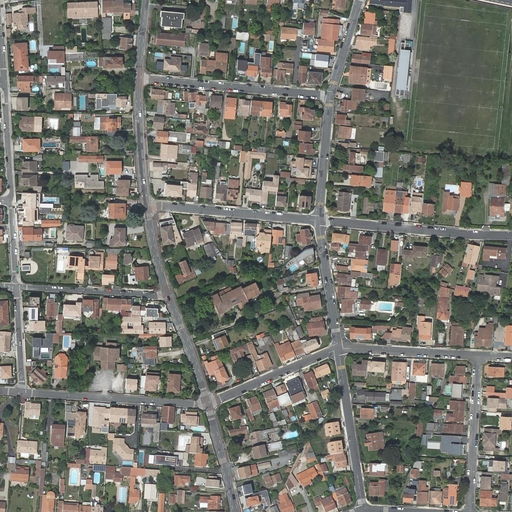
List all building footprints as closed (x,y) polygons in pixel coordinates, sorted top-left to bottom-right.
[(112,0),(101,0),(102,11),(102,17),(104,17),(104,11),(107,11),(107,12),(109,12),(109,11),(113,11),(112,0)] [(122,0),(112,0),(113,11),(122,11),(122,3),(122,0)] [(267,0),(266,14),(270,14),(271,5),(269,5),(269,4),(270,0),(278,1),(278,0),(267,0)] [(336,0),(335,8),(345,9),(345,0),(336,0)] [(400,0),(399,7),(401,7),(402,7),(402,13),(412,14),(412,0),(400,0)] [(74,14),(74,17),(96,16),(95,1),(67,3),(68,18),(71,18),(71,14),(74,14)] [(129,3),(122,3),(122,11),(122,12),(134,11),(134,4),(129,3)] [(30,8),(21,8),(22,10),(19,11),(18,11),(18,13),(12,14),(13,25),(18,24),(18,28),(19,29),(25,29),(25,28),(25,24),(27,24),(26,13),(30,13),(30,8)] [(162,17),(161,25),(181,27),(182,19),(183,19),(184,12),(161,10),(160,17),(162,17)] [(365,24),(374,24),(374,22),(375,22),(376,13),(366,12),(365,24)] [(325,23),(324,38),(336,39),(337,35),(340,35),(341,25),(338,25),(338,20),(330,19),(330,17),(328,17),(328,19),(322,18),(322,23),(325,23)] [(110,18),(102,18),(102,20),(102,24),(102,32),(110,33),(110,18)] [(303,33),(301,33),(301,36),(305,37),(306,34),(313,34),(315,22),(309,21),(309,23),(304,23),(303,33)] [(373,37),(377,37),(377,35),(376,35),(376,27),(381,27),(381,26),(376,26),(363,25),(362,33),(370,34),(370,37),(373,37)] [(298,28),(282,27),(281,39),(297,40),(298,28)] [(178,35),(170,34),(169,45),(183,46),(184,37),(187,37),(188,33),(178,32),(178,35)] [(169,45),(170,34),(157,33),(156,39),(153,39),(153,40),(152,41),(152,43),(169,45)] [(123,50),(128,50),(128,48),(131,48),(132,38),(120,37),(119,49),(123,49),(123,50)] [(373,38),(358,37),(357,47),(370,48),(370,46),(372,46),(373,38)] [(333,46),(333,40),(318,38),(317,50),(331,51),(331,46),(333,46)] [(13,44),(14,57),(26,56),(26,43),(13,44)] [(200,43),(199,54),(208,55),(209,44),(200,43)] [(410,70),(410,67),(412,67),(414,53),(410,53),(411,44),(402,43),(396,95),(405,96),(406,89),(410,89),(411,76),(409,75),(409,73),(405,72),(405,69),(410,70)] [(64,46),(52,46),(52,51),(49,51),(49,63),(64,63),(64,61),(64,53),(64,46)] [(84,52),(64,53),(64,61),(74,61),(74,58),(83,58),(84,52)] [(215,69),(225,69),(226,54),(216,53),(216,61),(206,60),(206,69),(215,70),(215,69)] [(317,53),(316,65),(328,67),(330,55),(317,53)] [(354,55),(353,61),(366,63),(370,63),(371,54),(362,53),(362,56),(354,55)] [(26,56),(14,57),(14,70),(27,69),(26,56)] [(163,69),(179,70),(180,58),(176,57),(170,56),(170,60),(164,59),(163,69)] [(104,61),(103,61),(103,66),(106,66),(106,68),(107,68),(108,68),(109,68),(110,67),(110,66),(122,66),(122,57),(104,57),(104,61)] [(269,68),(270,58),(261,57),(260,67),(261,67),(260,76),(270,77),(271,68),(269,68)] [(236,75),(245,76),(247,61),(237,60),(236,75)] [(247,62),(246,75),(256,76),(257,64),(247,62)] [(293,64),(278,63),(277,70),(274,70),(274,77),(277,78),(277,79),(282,79),(283,77),(284,77),(284,71),(292,72),(293,64)] [(392,78),(394,66),(386,66),(385,78),(392,78)] [(351,67),(351,74),(354,75),(353,83),(366,84),(367,68),(351,67)] [(309,71),(308,82),(320,83),(321,73),(309,71)] [(29,81),(17,80),(16,89),(20,89),(20,92),(31,92),(32,88),(29,88),(29,81)] [(152,89),(151,98),(164,99),(164,94),(165,95),(166,90),(152,89)] [(364,101),(365,92),(354,91),(353,100),(364,101)] [(116,108),(116,106),(125,106),(125,101),(126,101),(126,96),(122,96),(122,93),(96,93),(96,97),(101,97),(101,106),(102,106),(109,106),(109,105),(111,105),(111,108),(116,108)] [(73,94),(57,94),(57,105),(73,106),(73,94)] [(197,95),(196,107),(198,108),(199,106),(205,107),(206,96),(197,95)] [(211,95),(211,98),(210,108),(221,109),(221,96),(212,95),(211,95)] [(27,97),(16,97),(16,110),(26,110),(27,97)] [(227,98),(225,113),(234,114),(236,98),(227,98)] [(170,100),(157,99),(157,102),(158,103),(158,107),(160,108),(159,113),(168,114),(170,100)] [(239,99),(239,108),(248,109),(249,101),(245,100),(245,99),(239,99)] [(260,115),(261,101),(251,100),(250,114),(260,115)] [(342,103),(342,111),(348,111),(348,109),(356,109),(357,101),(344,100),(343,104),(342,103)] [(272,102),(261,101),(260,115),(270,116),(272,102)] [(280,104),(279,112),(280,112),(280,115),(283,115),(283,117),(285,117),(285,115),(290,115),(290,110),(291,110),(291,105),(280,104)] [(299,107),(299,114),(301,114),(301,118),(312,119),(313,110),(308,109),(308,108),(299,107)] [(338,114),(337,124),(345,124),(346,115),(338,114)] [(38,129),(38,117),(20,117),(19,125),(25,125),(24,130),(36,131),(38,129)] [(154,117),(153,127),(157,127),(157,129),(162,129),(163,118),(154,117)] [(109,118),(101,118),(101,129),(109,129),(109,127),(116,127),(120,127),(120,118),(109,118)] [(340,137),(345,137),(350,138),(351,127),(341,126),(340,137)] [(174,132),(167,131),(167,132),(157,132),(156,141),(167,142),(167,136),(173,137),(174,132)] [(302,140),(310,141),(311,133),(299,132),(298,140),(302,140)] [(97,151),(97,137),(87,137),(87,142),(87,151),(97,151)] [(23,139),(23,150),(39,150),(38,139),(23,139)] [(219,140),(219,148),(230,149),(231,141),(219,140)] [(311,145),(311,141),(310,141),(302,140),(302,143),(299,143),(299,152),(310,153),(310,149),(312,149),(312,145),(311,145)] [(176,146),(162,145),(161,157),(175,158),(176,146)] [(351,152),(350,163),(360,164),(360,162),(361,162),(361,164),(364,164),(364,163),(365,154),(368,154),(368,150),(361,149),(361,153),(351,152)] [(251,158),(265,159),(266,153),(247,151),(244,177),(249,178),(251,158)] [(384,167),(385,151),(377,151),(377,154),(381,155),(380,167),(384,167)] [(304,158),(296,157),(296,161),(291,160),(290,166),(297,167),(312,169),(312,160),(304,160),(304,158)] [(121,162),(106,161),(106,163),(106,173),(121,174),(121,162)] [(22,166),(22,171),(37,172),(37,162),(23,162),(23,166),(22,166)] [(153,163),(153,171),(163,172),(163,168),(176,168),(176,165),(153,163)] [(312,169),(297,167),(296,178),(310,179),(312,169)] [(103,188),(103,181),(97,181),(97,175),(89,175),(89,179),(86,179),(86,175),(74,174),(74,181),(84,181),(84,188),(103,188)] [(36,185),(37,175),(22,175),(22,180),(23,180),(23,185),(36,185)] [(280,176),(273,175),(273,182),(263,180),(262,190),(261,202),(260,203),(267,204),(269,191),(278,192),(280,176)] [(372,176),(353,175),(352,184),(371,186),(372,176)] [(187,183),(186,195),(195,196),(197,184),(195,183),(196,178),(192,178),(191,183),(187,183)] [(129,180),(117,179),(117,187),(128,188),(129,188),(129,180)] [(238,180),(228,179),(226,198),(236,199),(238,180)] [(462,182),(461,196),(468,197),(470,195),(470,191),(471,191),(471,183),(462,182)] [(201,183),(200,196),(210,197),(211,184),(201,183)] [(217,184),(216,198),(221,198),(220,199),(225,200),(226,185),(217,184)] [(499,198),(492,198),(491,216),(495,216),(495,213),(500,214),(500,216),(504,216),(504,198),(506,198),(506,184),(504,184),(495,184),(495,188),(495,194),(499,194),(499,198)] [(165,185),(165,195),(180,196),(181,186),(165,185)] [(117,187),(116,187),(115,195),(127,196),(128,188),(117,187)] [(489,188),(489,189),(489,197),(492,198),(499,198),(499,194),(495,194),(495,188),(489,188)] [(261,202),(262,190),(247,189),(246,195),(250,196),(249,201),(261,202)] [(396,196),(396,191),(394,190),(394,194),(386,193),(385,210),(394,212),(396,196)] [(24,204),(24,207),(27,208),(26,221),(35,221),(40,221),(41,192),(27,192),(27,204),(24,204)] [(396,196),(394,212),(405,213),(406,201),(407,201),(408,192),(404,192),(403,197),(396,196)] [(423,193),(412,192),(410,211),(421,212),(423,193)] [(340,193),(338,210),(349,211),(351,194),(340,193)] [(450,193),(449,193),(445,193),(443,214),(449,214),(451,214),(452,213),(453,212),(453,210),(453,208),(459,208),(460,197),(451,196),(451,198),(449,198),(450,193)] [(276,194),(275,205),(284,206),(285,196),(281,196),(280,194),(276,194)] [(299,195),(298,206),(309,207),(310,196),(299,195)] [(365,202),(364,211),(369,211),(370,210),(374,211),(375,203),(365,202)] [(107,217),(124,217),(124,208),(122,208),(122,203),(108,203),(108,212),(107,212),(107,217)] [(424,204),(423,214),(434,216),(435,205),(424,204)] [(180,241),(174,225),(172,225),(169,226),(168,220),(159,222),(163,244),(180,241)] [(213,222),(202,221),(204,226),(206,229),(212,229),(213,222)] [(229,234),(230,225),(225,225),(225,223),(214,222),(214,229),(213,235),(218,235),(218,233),(229,234)] [(231,222),(230,235),(234,236),(234,234),(241,234),(241,223),(231,222)] [(257,224),(244,223),(244,228),(243,236),(255,236),(255,235),(256,234),(257,224)] [(67,225),(66,239),(83,240),(83,226),(67,225)] [(22,228),(23,240),(28,240),(28,238),(41,238),(41,229),(32,229),(32,228),(22,228)] [(125,239),(125,228),(114,228),(114,240),(110,240),(110,245),(126,245),(127,245),(128,243),(128,242),(127,241),(126,240),(125,239)] [(203,240),(198,228),(192,230),(192,229),(182,234),(187,247),(203,240)] [(296,234),(297,241),(302,240),(302,244),(310,243),(310,238),(311,238),(310,233),(309,233),(308,229),(300,230),(300,234),(296,234)] [(259,233),(256,234),(255,244),(259,245),(259,247),(259,250),(270,250),(271,230),(263,230),(263,232),(263,233),(259,233)] [(274,235),(273,242),(281,243),(282,236),(280,236),(281,230),(272,230),(272,235),(274,235)] [(333,233),(333,241),(345,242),(346,234),(333,233)] [(372,237),(360,236),(359,244),(370,245),(371,245),(372,237)] [(350,243),(349,252),(357,253),(357,249),(353,248),(354,244),(350,243)] [(357,253),(356,259),(365,260),(366,250),(369,251),(370,245),(359,244),(354,244),(353,248),(357,249),(357,253)] [(470,245),(467,258),(465,266),(470,267),(471,263),(473,264),(475,262),(476,260),(479,247),(470,245)] [(404,249),(403,259),(408,259),(408,257),(410,256),(414,256),(427,258),(428,247),(415,246),(414,250),(404,249)] [(505,259),(506,249),(485,247),(484,260),(489,261),(490,258),(491,258),(491,256),(494,256),(493,259),(498,259),(498,258),(505,259)] [(297,263),(302,260),(303,259),(307,265),(315,263),(313,248),(303,251),(294,258),(297,263)] [(383,251),(378,250),(377,264),(378,264),(378,269),(385,270),(385,265),(386,265),(388,250),(383,249),(383,251)] [(105,253),(104,266),(115,267),(116,267),(117,254),(105,253)] [(69,255),(68,265),(77,266),(77,278),(83,279),(84,266),(84,258),(82,258),(82,256),(69,255)] [(91,266),(92,256),(89,256),(88,268),(101,269),(101,266),(91,266)] [(102,257),(92,256),(91,266),(101,266),(102,266),(102,257)] [(443,257),(435,256),(433,266),(438,267),(439,262),(442,262),(443,257)] [(195,275),(191,265),(187,266),(184,260),(179,262),(183,274),(181,275),(180,273),(175,275),(178,283),(183,281),(182,280),(195,275)] [(353,261),(352,271),(360,272),(360,270),(364,271),(365,262),(353,261)] [(400,265),(392,264),(390,279),(389,279),(389,285),(388,289),(391,290),(391,285),(395,285),(395,284),(399,284),(400,265)] [(447,272),(451,267),(447,264),(440,272),(444,276),(447,272)] [(135,275),(129,275),(130,282),(135,283),(135,280),(148,279),(148,266),(134,267),(135,275)] [(310,281),(311,286),(317,285),(316,273),(306,274),(307,282),(310,281)] [(114,274),(102,274),(102,275),(101,287),(104,287),(105,284),(112,284),(112,279),(114,279),(114,274)] [(339,282),(347,282),(350,283),(350,276),(348,276),(348,275),(338,274),(338,282),(339,282)] [(483,278),(480,277),(479,289),(491,291),(491,292),(495,293),(497,294),(501,294),(501,287),(498,287),(497,285),(497,281),(499,281),(499,277),(487,275),(486,279),(483,279),(483,278)] [(283,278),(275,280),(279,291),(283,290),(282,283),(284,283),(283,278)] [(255,282),(242,288),(247,298),(259,292),(255,282)] [(233,290),(237,301),(240,307),(249,303),(247,298),(242,288),(241,286),(233,290)] [(432,286),(430,294),(437,296),(439,288),(432,286)] [(349,299),(357,300),(358,293),(350,292),(351,288),(340,287),(339,292),(341,292),(341,297),(350,298),(349,299)] [(469,288),(455,287),(454,290),(454,296),(468,297),(469,288)] [(221,292),(212,294),(214,299),(217,297),(221,307),(237,301),(233,290),(231,290),(231,289),(228,290),(228,292),(222,294),(221,292)] [(308,292),(297,294),(297,298),(302,298),(304,310),(310,310),(309,307),(320,305),(319,295),(309,297),(308,292)] [(39,297),(28,297),(28,307),(34,307),(36,307),(36,305),(39,305),(39,297)] [(81,299),(77,298),(77,301),(65,301),(64,312),(81,313),(81,310),(81,299)] [(101,309),(107,309),(119,309),(120,299),(102,298),(101,309)] [(439,299),(438,311),(447,312),(448,298),(439,298),(439,299)] [(56,315),(56,299),(51,299),(51,302),(47,302),(47,307),(47,311),(47,315),(56,315)] [(81,310),(87,310),(88,312),(90,312),(92,313),(92,316),(97,316),(98,299),(81,299),(81,310)] [(120,308),(120,315),(124,315),(124,312),(125,308),(129,309),(130,300),(122,299),(121,308),(120,308)] [(342,304),(343,308),(343,313),(352,313),(352,304),(355,304),(355,300),(342,300),(342,304)] [(0,302),(0,325),(8,325),(7,302),(0,302)] [(145,316),(158,317),(158,313),(157,313),(157,308),(157,304),(146,304),(145,314),(145,316)] [(131,316),(139,316),(139,312),(139,306),(131,306),(131,313),(131,316)] [(37,312),(28,311),(29,320),(37,320),(37,312)] [(472,328),(473,321),(475,321),(476,315),(470,314),(469,320),(467,327),(472,328)] [(138,317),(121,317),(121,326),(120,326),(120,332),(165,333),(165,322),(149,322),(149,323),(149,328),(142,328),(142,325),(139,324),(140,322),(140,318),(138,318),(138,317)] [(307,324),(309,333),(317,332),(324,331),(323,321),(322,321),(321,317),(311,318),(312,323),(307,324)] [(43,329),(43,320),(37,320),(29,320),(28,320),(28,329),(43,329)] [(294,320),(291,321),(293,325),(298,336),(301,334),(298,327),(297,327),(294,320)] [(431,334),(432,322),(421,322),(420,338),(426,338),(426,334),(431,334)] [(453,326),(452,344),(461,345),(462,345),(463,327),(453,326)] [(493,346),(494,326),(488,326),(487,330),(480,329),(480,335),(480,337),(476,337),(475,345),(486,345),(486,344),(488,344),(488,345),(493,346)] [(393,339),(393,340),(407,341),(407,339),(411,339),(412,328),(404,327),(404,330),(398,330),(398,332),(393,331),(393,334),(393,339)] [(352,328),(352,338),(371,339),(372,334),(372,329),(352,328)] [(226,335),(225,330),(212,334),(214,339),(215,342),(213,343),(216,349),(227,345),(224,336),(226,335)] [(9,340),(10,332),(0,331),(0,351),(9,352),(9,343),(8,342),(8,341),(9,340)] [(52,342),(52,333),(47,333),(47,337),(34,337),(34,357),(39,357),(40,348),(52,348),(52,342)] [(266,337),(263,338),(265,344),(271,342),(269,336),(266,337)] [(159,337),(159,346),(171,346),(170,337),(159,337)] [(311,338),(300,343),(304,352),(318,346),(315,338),(311,338)] [(299,340),(290,344),(291,347),(295,356),(304,352),(300,343),(299,340)] [(251,341),(246,343),(248,348),(251,354),(254,362),(255,361),(259,370),(269,366),(268,364),(271,363),(265,353),(259,355),(260,359),(258,360),(255,352),(256,352),(251,341)] [(94,346),(94,359),(101,359),(101,368),(114,368),(114,360),(117,360),(118,348),(116,348),(116,343),(106,342),(105,347),(94,346)] [(285,359),(295,356),(291,347),(290,344),(289,342),(279,346),(278,344),(274,346),(277,351),(280,349),(282,353),(278,354),(281,361),(284,359),(285,359)] [(229,350),(234,363),(240,361),(238,357),(243,355),(242,351),(248,348),(246,343),(229,350)] [(145,357),(153,357),(155,357),(155,346),(143,347),(143,352),(145,352),(145,357)] [(55,368),(54,376),(65,377),(65,373),(65,369),(66,369),(67,358),(66,357),(64,355),(62,354),(59,354),(57,354),(56,355),(55,357),(54,368),(55,368)] [(228,379),(217,354),(210,356),(212,361),(208,362),(207,360),(204,361),(210,375),(214,373),(217,380),(221,382),(222,384),(224,383),(223,381),(228,379)] [(251,354),(245,357),(249,364),(254,362),(251,354)] [(367,376),(368,362),(362,361),(362,365),(358,365),(358,367),(356,367),(356,365),(356,363),(352,363),(352,368),(353,368),(353,375),(367,376)] [(373,373),(382,374),(382,371),(387,372),(387,363),(373,362),(373,366),(370,366),(370,372),(373,372),(373,373)] [(398,363),(394,363),(393,380),(405,381),(406,364),(402,363),(402,365),(398,364),(398,363)] [(418,375),(418,381),(428,382),(428,375),(425,375),(425,364),(415,364),(414,374),(418,375)] [(432,364),(432,374),(444,375),(444,365),(432,364)] [(320,373),(329,370),(327,365),(314,370),(316,374),(314,375),(315,378),(321,375),(320,373)] [(0,368),(1,378),(10,378),(10,367),(0,368)] [(463,399),(465,399),(467,377),(465,377),(465,372),(465,368),(466,367),(457,367),(456,376),(454,376),(454,377),(451,377),(451,383),(453,383),(453,398),(458,398),(463,399)] [(30,375),(34,378),(32,380),(36,383),(37,381),(40,384),(47,377),(36,368),(30,375)] [(489,368),(489,370),(489,376),(504,377),(504,368),(489,368)] [(161,372),(146,371),(145,390),(160,391),(161,372)] [(317,385),(312,372),(303,376),(308,389),(317,385)] [(168,374),(167,391),(178,392),(179,375),(168,374)] [(139,379),(128,378),(127,389),(138,390),(139,379)] [(289,397),(287,397),(288,401),(289,404),(303,398),(296,379),(285,384),(287,390),(289,397)] [(285,391),(282,385),(274,389),(277,397),(275,398),(275,400),(277,405),(288,401),(287,397),(285,391)] [(428,386),(427,393),(433,395),(437,396),(439,389),(431,387),(428,386)] [(494,388),(487,387),(487,398),(491,398),(509,399),(511,399),(511,388),(507,388),(506,394),(494,393),(494,388)] [(392,399),(403,400),(403,396),(409,396),(409,389),(392,389),(392,399)] [(275,398),(272,390),(262,394),(266,404),(275,400),(275,398)] [(385,401),(386,394),(369,393),(369,390),(358,392),(360,401),(366,400),(367,399),(368,400),(385,401)] [(320,393),(322,399),(328,396),(326,391),(320,393)] [(250,414),(259,410),(254,397),(245,401),(248,409),(245,410),(247,418),(251,416),(250,414)] [(509,399),(491,398),(490,411),(498,412),(498,408),(508,409),(509,399)] [(455,411),(465,412),(465,401),(462,401),(458,401),(453,401),(450,401),(449,411),(454,411),(455,411)] [(30,403),(25,402),(24,417),(29,417),(29,414),(39,415),(40,404),(35,403),(35,405),(30,404),(30,403)] [(315,403),(310,404),(314,415),(319,413),(315,403)] [(310,404),(305,406),(309,417),(314,415),(310,404)] [(108,421),(109,408),(94,407),(92,432),(108,433),(108,421)] [(162,417),(161,417),(160,430),(162,430),(162,423),(172,424),(173,407),(163,407),(162,417)] [(228,410),(229,415),(228,416),(229,421),(240,418),(237,407),(228,410)] [(117,422),(118,410),(112,410),(113,408),(109,408),(108,421),(117,422)] [(123,410),(118,410),(117,422),(125,422),(126,409),(123,409),(123,410)] [(134,423),(135,411),(130,411),(130,410),(126,409),(125,422),(134,423)] [(365,419),(373,419),(374,412),(374,409),(362,409),(361,418),(365,419)] [(447,414),(446,421),(454,422),(464,422),(465,412),(455,411),(454,411),(454,414),(447,414)] [(75,420),(75,426),(74,432),(74,434),(74,436),(75,438),(77,438),(79,436),(83,435),(85,413),(76,413),(75,420)] [(141,414),(140,427),(142,427),(143,426),(143,425),(144,425),(144,423),(155,424),(155,415),(141,414)] [(502,417),(501,429),(511,430),(511,418),(502,417)] [(337,422),(324,424),(326,437),(339,435),(337,422)] [(462,433),(463,425),(449,424),(448,428),(445,428),(444,432),(462,433)] [(51,443),(51,445),(62,446),(63,427),(56,427),(56,426),(51,425),(50,443),(51,443)] [(246,433),(245,426),(240,427),(240,428),(229,431),(230,435),(241,433),(241,434),(242,434),(246,433)] [(274,428),(248,434),(250,438),(248,438),(249,443),(265,440),(264,435),(275,433),(274,428)] [(486,434),(485,433),(485,438),(486,438),(486,441),(485,441),(484,446),(485,446),(484,451),(495,451),(495,448),(496,434),(497,434),(498,429),(487,429),(486,434)] [(385,448),(382,433),(367,435),(368,440),(365,440),(366,445),(369,445),(370,451),(385,448)] [(461,436),(442,435),(442,443),(446,444),(446,452),(448,452),(448,454),(462,455),(463,448),(460,448),(461,444),(461,436)] [(123,439),(113,438),(113,447),(122,458),(131,459),(131,449),(127,449),(127,448),(123,444),(122,443),(123,439)] [(195,453),(200,454),(201,438),(191,438),(190,446),(186,446),(186,452),(195,453)] [(342,439),(329,441),(331,454),(344,452),(342,439)] [(159,449),(170,450),(171,444),(166,444),(166,440),(160,440),(159,449)] [(37,442),(17,441),(16,452),(36,453),(37,442)] [(268,456),(267,452),(264,453),(263,445),(252,448),(254,459),(268,456)] [(289,455),(296,453),(294,447),(287,448),(288,450),(289,455)] [(106,466),(107,452),(98,451),(93,450),(90,450),(88,464),(92,464),(106,466)] [(174,458),(150,455),(149,462),(178,466),(179,460),(188,461),(189,453),(175,452),(174,458)] [(206,458),(206,454),(200,454),(195,453),(194,466),(203,467),(204,458),(206,458)] [(342,455),(342,453),(335,454),(326,455),(327,459),(331,458),(333,468),(336,468),(345,466),(344,455),(342,455)] [(508,462),(498,461),(497,466),(495,466),(494,473),(497,473),(502,473),(502,471),(507,472),(508,462)] [(384,476),(384,464),(373,463),(373,471),(370,471),(370,475),(384,476)] [(323,477),(321,473),(318,464),(315,465),(317,471),(316,472),(317,474),(318,474),(321,479),(323,478),(323,477)] [(120,475),(129,475),(129,474),(130,467),(121,467),(120,473),(113,473),(114,466),(106,466),(105,465),(104,471),(104,477),(112,477),(114,477),(114,481),(120,481),(120,475)] [(255,466),(237,469),(239,478),(246,477),(249,476),(257,474),(255,466)] [(10,472),(9,480),(26,481),(27,467),(15,467),(14,472),(10,472)] [(301,483),(308,480),(310,479),(310,478),(316,476),(312,468),(295,476),(299,484),(301,483)] [(419,477),(420,470),(413,469),(410,477),(419,477)] [(269,477),(268,475),(268,474),(262,476),(266,488),(272,486),(271,485),(275,484),(281,482),(278,474),(269,477)] [(183,482),(189,482),(189,477),(175,475),(174,485),(183,486),(183,482)] [(346,486),(351,484),(348,475),(343,477),(346,486)] [(205,479),(205,487),(217,488),(218,480),(215,480),(216,476),(208,476),(208,479),(205,479)] [(494,477),(483,476),(482,489),(493,490),(494,477)] [(145,479),(144,498),(155,498),(156,485),(153,485),(148,484),(148,482),(148,480),(145,479)] [(384,481),(379,480),(379,482),(378,482),(377,483),(370,483),(370,495),(380,496),(384,496),(384,481)] [(130,484),(128,502),(134,502),(134,500),(138,501),(139,491),(135,491),(135,489),(132,489),(133,484),(130,484)] [(250,484),(242,486),(244,495),(252,494),(250,484)] [(389,497),(400,498),(404,486),(390,485),(389,497)] [(332,494),(334,499),(337,498),(340,507),(351,502),(345,489),(332,494)] [(435,502),(440,502),(441,502),(442,492),(431,491),(430,503),(435,504),(435,502)] [(491,504),(491,506),(496,506),(497,499),(492,499),(492,492),(482,491),(481,505),(486,505),(486,504),(491,504)] [(424,492),(419,492),(418,503),(427,503),(428,493),(424,492)] [(52,494),(51,493),(50,493),(49,494),(48,495),(43,495),(41,511),(52,511),(53,496),(52,494)] [(174,502),(176,502),(177,495),(169,494),(168,503),(174,504),(174,502)] [(285,494),(278,497),(280,501),(278,501),(279,504),(278,504),(280,511),(289,511),(293,510),(289,500),(288,500),(285,494)] [(404,494),(404,502),(413,502),(413,494),(404,494)] [(445,499),(444,504),(456,505),(456,500),(450,499),(450,494),(444,494),(444,499),(445,499)] [(200,497),(199,502),(208,502),(207,509),(210,509),(219,509),(219,506),(221,506),(221,501),(219,501),(219,497),(210,496),(210,498),(200,497)] [(245,499),(247,507),(258,504),(256,497),(245,499)] [(324,502),(323,499),(321,500),(319,497),(315,499),(317,506),(322,504),(324,511),(326,511),(335,509),(330,497),(328,497),(329,500),(324,502)] [(62,501),(58,501),(56,511),(76,511),(77,510),(77,506),(77,504),(62,503),(62,501)]
